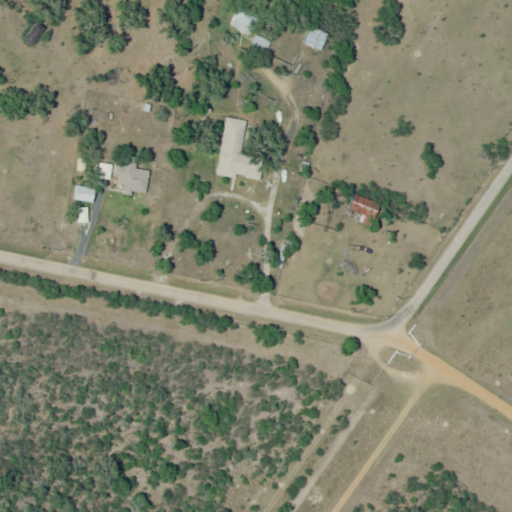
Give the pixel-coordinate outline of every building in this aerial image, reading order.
[(217,22),(225,3),(250,13),(244,29),(261,41),(258,50),(246,46),(250,35),(217,22)] [(294,44),(302,27),(320,36),(312,53),(294,44)] [(330,35),(313,27),(305,44),(322,52),(330,35)] [(251,49),(266,55),(272,40),(257,34),(251,49)] [(217,118),(261,125),(253,181),(209,175),(217,118)] [(292,171),(294,161),(303,163),(301,173),(292,171)] [(112,182),(113,165),(102,164),(100,181),(112,182)] [(112,184),(116,164),(143,170),(138,192),(127,190),(120,196),(119,189),(112,184)] [(90,178),(92,165),(104,167),(102,181),(90,178)] [(66,196),(69,183),(88,188),(84,201),(66,196)] [(76,201),(101,207),(104,191),(79,185),(76,201)] [(334,218),(341,194),(369,202),(362,226),(334,218)]
